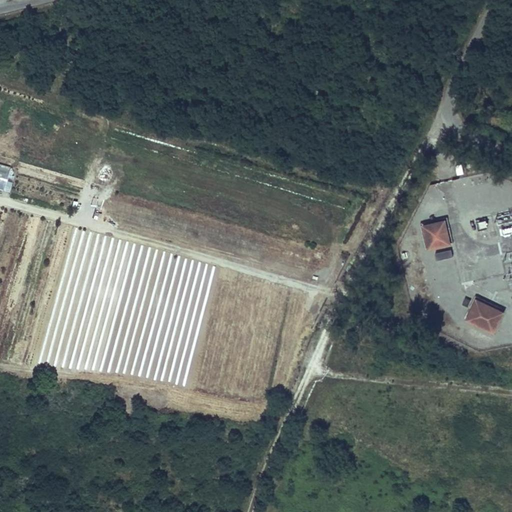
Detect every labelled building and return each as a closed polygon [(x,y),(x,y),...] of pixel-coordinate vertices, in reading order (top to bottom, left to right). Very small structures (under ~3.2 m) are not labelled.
[(301,79),(293,77),(292,83),(297,85),(295,90),(304,93),(306,87),(312,89),(309,101),(335,109),(338,97),(344,99),(346,93),(336,90),(301,79)] [(0,187),(11,190),(17,166),(0,161),(0,187)] [(475,217),(465,219),(467,228),(475,226),(475,223),(476,223),(475,217)] [(446,221),(425,226),(430,248),(452,243),(446,221)] [(511,225),(501,229),(503,235),(511,231),(511,225)] [(452,250),(435,254),(437,261),(453,258),(452,250)] [(505,312),(476,298),(467,315),(497,329),(505,312)]
